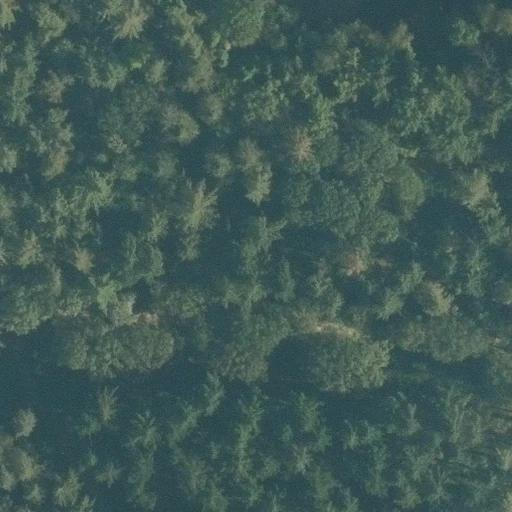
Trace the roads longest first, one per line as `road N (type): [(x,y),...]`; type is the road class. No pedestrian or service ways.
road 1 (track): [(0,324),(511,342)]
road 2 (track): [(0,355),(94,511)]
